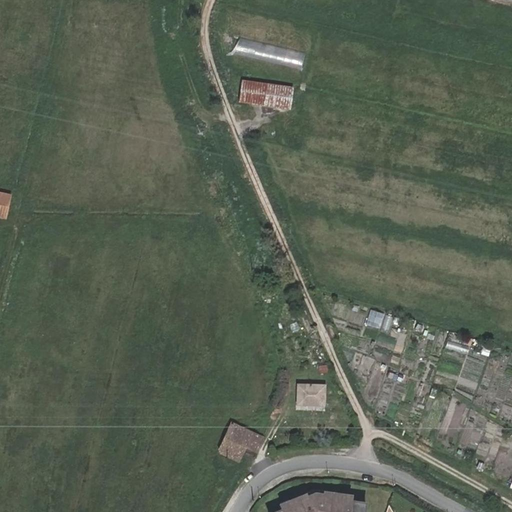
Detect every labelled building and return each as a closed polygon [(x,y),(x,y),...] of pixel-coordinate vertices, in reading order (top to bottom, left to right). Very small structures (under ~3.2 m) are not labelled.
[(306,49),(230,32),(226,51),(302,68),(306,49)] [(238,102),(262,104),(265,84),(240,81),(238,102)] [(239,110),(241,121),(280,112),(277,101),(262,104),(239,110)] [(9,196),(0,193),(0,216),(5,217),(9,196)] [(371,309),(366,323),(380,328),(384,313),(371,309)] [(386,316),(381,329),(387,331),(391,318),(386,316)] [(325,385),(298,384),(298,404),(325,405),(325,385)] [(264,436),(258,434),(252,432),(232,424),(220,453),(240,460),(246,445),(258,450),(264,436)] [(325,496),(317,494),(309,498),(308,495),(292,502),(293,505),(283,509),(284,511),(282,511),(365,511),(367,504),(352,502),(353,500),(343,498),(343,496),(325,493),(325,496)]
